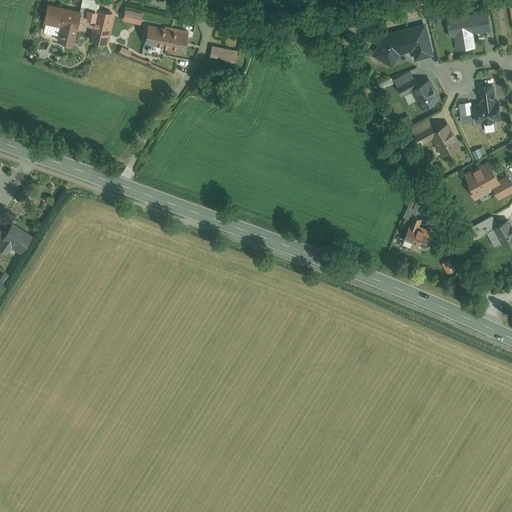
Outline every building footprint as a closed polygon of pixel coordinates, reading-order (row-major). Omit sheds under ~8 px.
[(84,10),(48,2),(42,30),(57,33),(56,40),(74,44),(78,24),(91,27),(89,39),(107,43),(114,11),(85,5),(84,10)] [(124,8),(122,19),(140,22),(142,12),(124,8)] [(445,14),(448,37),(455,36),(456,48),(476,46),(474,32),(491,30),(489,9),(445,14)] [(372,54),(393,64),(400,53),(413,48),(416,57),(433,52),(424,20),(384,30),(372,54)] [(148,25),(144,43),(183,52),(187,33),(148,25)] [(237,49),(212,44),(209,55),(235,61),(237,49)] [(409,82),(416,79),(411,67),(392,75),(397,87),(409,82)] [(431,73),(416,79),(409,82),(419,106),(441,96),(431,73)] [(481,102),(495,101),(493,83),(479,84),(481,102)] [(472,99),(459,101),(461,121),(474,119),(472,99)] [(475,103),(476,121),(501,119),(500,101),(495,101),(481,102),(475,103)] [(428,128),(434,126),(429,116),(411,125),(416,135),(428,128)] [(461,143),(448,119),(434,126),(428,128),(441,153),(461,143)] [(485,147),(475,151),(477,157),(487,153),(485,147)] [(478,196),(494,188),(499,197),(511,190),(511,177),(509,172),(500,177),(489,158),(465,171),(478,196)] [(422,201),(411,197),(406,209),(417,213),(422,201)] [(424,218),(412,214),(404,238),(425,246),(429,233),(420,230),(424,218)] [(494,224),(497,223),(493,214),(469,226),(474,237),(488,230),(494,244),(502,240),(494,224)] [(497,223),(494,224),(502,240),(505,246),(511,242),(511,220),(510,216),(497,223)] [(0,235),(0,253),(6,257),(11,248),(21,254),(33,235),(10,221),(1,236),(0,235)] [(450,259),(442,262),(447,272),(454,268),(450,259)]
